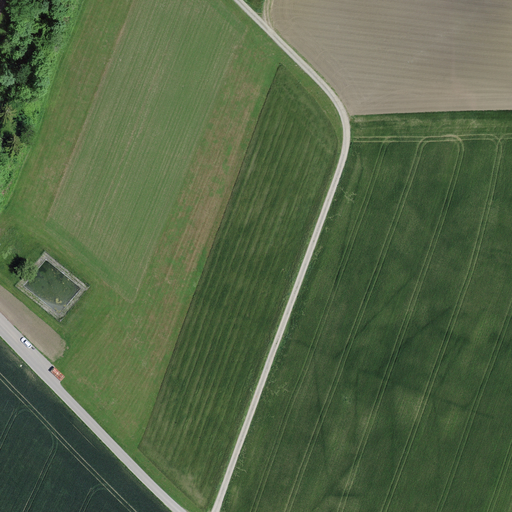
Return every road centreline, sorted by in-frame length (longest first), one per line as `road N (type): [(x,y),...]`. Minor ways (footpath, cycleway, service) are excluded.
road 1 (track): [(240,0),(328,88),(347,131),(208,511)]
road 2 (unclassified): [(0,328),(188,511)]
